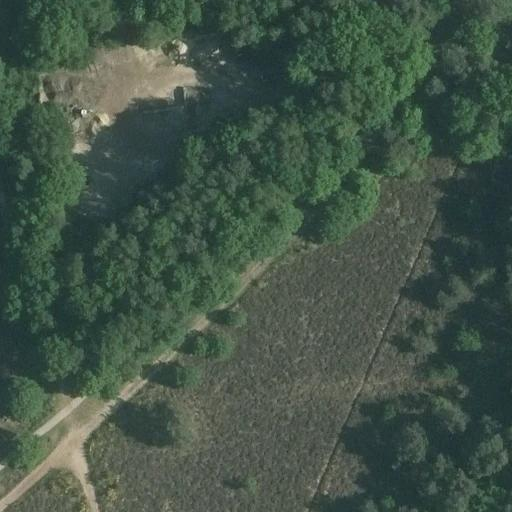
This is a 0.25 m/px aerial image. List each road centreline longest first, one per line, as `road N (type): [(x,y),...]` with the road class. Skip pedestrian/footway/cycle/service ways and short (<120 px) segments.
road 1 (track): [(73,443),(312,209),(449,45)]
road 2 (track): [(0,197),(73,443)]
